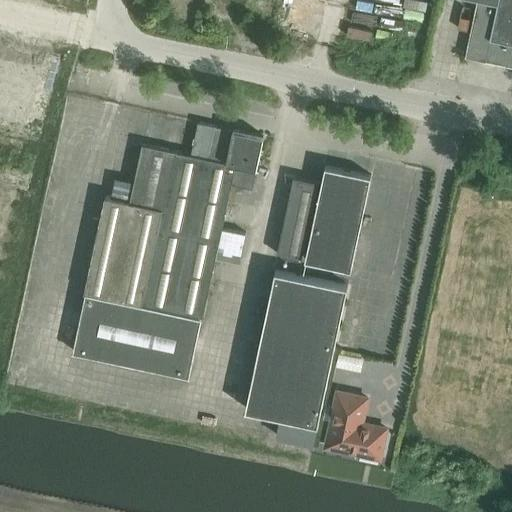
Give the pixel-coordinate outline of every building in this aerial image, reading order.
[(511,0),(476,0),(465,57),(511,66),(511,0)] [(10,210),(36,59),(10,55),(12,66),(0,68),(0,191),(6,190),(10,210)] [(203,317),(231,185),(251,190),(256,169),(259,169),(259,168),(256,168),(263,135),(198,121),(191,154),(142,143),(130,201),(124,200),(128,181),(116,178),(112,197),(105,196),(84,292),(85,292),(73,351),(189,376),(201,317),(203,317)] [(117,167),(120,149),(110,147),(107,165),(117,167)] [(305,260),(351,269),(371,175),(325,166),(305,260)] [(301,259),(318,181),(293,176),(276,253),(301,259)] [(223,228),(216,256),(237,261),(243,232),(223,228)] [(275,270),(246,408),(318,424),(348,285),(275,270)] [(335,388),(323,448),(383,459),(389,426),(364,422),(370,394),(335,388)]
